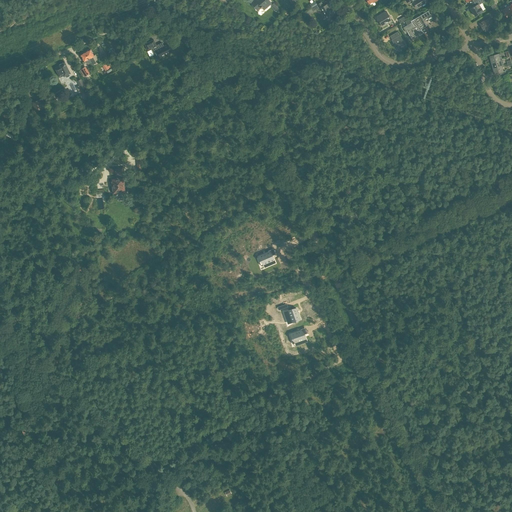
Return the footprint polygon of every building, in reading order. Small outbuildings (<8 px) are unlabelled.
[(271,4),(267,0),(253,0),(250,2),(257,10),(261,7),(264,10),(271,4)] [(428,2),(426,0),(415,0),(414,0),(407,0),(409,4),(413,2),(417,8),(428,2)] [(478,0),(474,3),(476,6),(471,9),(475,16),(480,13),(483,11),(479,4),(486,0),(478,0)] [(320,7),(318,8),(320,11),(322,10),(327,18),(326,19),(328,22),(333,19),(332,16),(336,14),(329,3),(324,6),(321,2),(319,4),(320,7)] [(275,12),(279,9),(274,3),(271,6),(275,12)] [(305,17),(313,12),(313,11),(318,8),(320,7),(319,4),(311,9),(303,14),(305,17)] [(507,17),(511,13),(511,9),(509,6),(503,10),(507,17)] [(383,27),(392,21),(386,11),(377,17),(383,27)] [(440,23),(434,12),(434,13),(430,15),(428,11),(418,17),(419,20),(424,28),(428,25),(430,29),(434,27),(434,26),(440,23)] [(421,29),(424,28),(419,20),(418,17),(411,21),(412,23),(404,28),(406,32),(407,32),(411,38),(418,34),(419,36),(423,33),(421,29)] [(483,31),(494,25),(490,18),(479,24),(483,31)] [(400,36),(398,32),(391,36),(392,40),(398,51),(406,47),(400,35),(400,36)] [(164,45),(162,42),(157,45),(154,39),(144,43),(147,50),(151,48),(157,60),(172,52),(168,43),(164,45)] [(88,51),(86,52),(91,63),(92,65),(96,63),(93,57),(94,56),(90,49),(90,50),(89,48),(87,49),(88,51)] [(84,53),(84,52),(81,53),(81,54),(80,55),(84,62),(86,60),(88,63),(89,64),(91,63),(86,52),(84,53)] [(491,62),(502,59),(500,53),(489,56),(491,62)] [(492,68),(501,66),(503,65),(502,59),(491,62),(491,65),(490,65),(491,68),(492,68)] [(59,66),(55,68),(56,69),(56,70),(57,72),(58,72),(60,77),(64,75),(64,76),(65,75),(66,77),(67,77),(69,76),(69,75),(68,74),(69,73),(64,63),(63,63),(62,63),(60,64),(60,65),(59,65),(59,66)] [(503,71),(501,66),(492,68),(494,74),(499,72),(500,75),(506,74),(505,71),(503,71)] [(85,76),(89,73),(85,67),(81,70),(85,76)] [(81,79),(76,81),(77,82),(83,94),(84,93),(84,94),(88,92),(86,88),(86,87),(81,79)] [(59,102),(63,100),(59,92),(55,94),(59,102)] [(35,110),(42,108),(39,100),(33,103),(35,110)] [(124,192),(122,174),(123,174),(122,168),(115,169),(116,175),(116,178),(115,178),(114,178),(113,178),(112,179),(113,193),(124,192)] [(269,253),(259,257),(261,262),(260,262),(262,267),(275,261),(273,257),(271,257),(269,253)] [(288,310),(284,311),(287,321),(291,320),(292,322),(300,319),(296,308),(288,311),(288,310)] [(301,329),(290,332),(292,337),(290,337),(292,342),(305,338),(304,333),(302,333),(301,329)]
